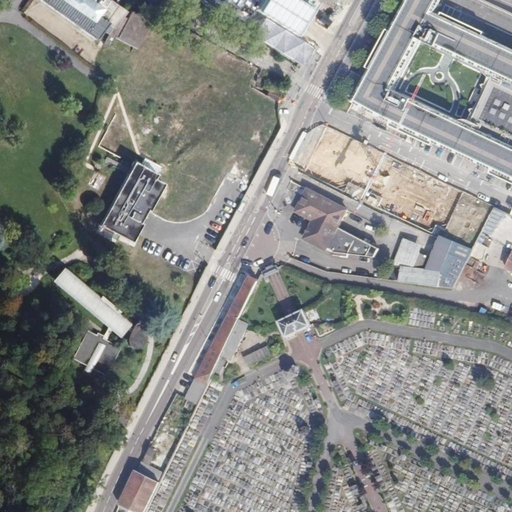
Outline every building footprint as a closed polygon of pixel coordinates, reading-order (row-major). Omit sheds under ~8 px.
[(148,26),(126,13),(126,14),(111,4),(105,11),(89,0),(37,0),(97,42),(104,33),(110,37),(106,48),(112,50),(117,37),(120,38),(138,51),(148,26)] [(436,14),(409,0),(392,33),(371,70),(353,104),(381,119),(383,116),(392,121),(390,124),(433,144),(434,141),(456,152),(455,155),(459,157),(460,153),(511,178),(511,53),(483,41),(485,37),(471,30),(463,46),(461,46),(455,57),(495,75),(471,127),(398,93),(422,42),(446,53),(452,41),(450,40),(458,24),(442,17),(436,14)] [(409,0),(436,14),(443,0),(409,0)] [(452,41),(446,53),(455,57),(461,46),(463,46),(471,30),(485,37),(486,33),(467,24),(462,22),(444,14),(442,17),(458,24),(450,40),(452,41)] [(254,30),(252,35),(260,39),(299,62),(303,54),(307,47),(268,24),(261,19),(254,30)] [(367,69),(371,70),(392,33),(389,31),(367,69)] [(511,49),(485,37),(483,41),(511,53),(511,49)] [(433,144),(390,124),(389,127),(431,147),(433,144)] [(333,132),(327,145),(387,172),(393,159),(333,132)] [(434,141),(433,144),(455,155),(456,152),(434,141)] [(322,185),(332,165),(306,151),(295,171),(322,185)] [(511,178),(460,153),(459,157),(491,173),(490,176),(511,186),(511,178)] [(159,176),(134,162),(100,226),(133,244),(143,226),(139,224),(147,210),(150,212),(165,185),(156,181),(159,176)] [(417,227),(434,192),(412,181),(395,216),(417,227)] [(350,211),(309,191),(298,213),(316,221),(307,240),(329,251),(330,248),(337,251),(336,253),(378,257),(382,249),(341,228),(350,211)] [(405,240),(387,277),(454,281),(473,247),(442,236),(441,238),(430,259),(419,254),(422,249),(405,240)] [(62,269),(51,282),(106,329),(103,335),(98,332),(96,335),(88,330),(73,357),(105,374),(119,348),(105,341),(110,331),(118,339),(125,330),(128,333),(126,341),(127,344),(128,346),(133,349),(136,349),(141,346),(144,339),(144,333),(143,327),(141,323),(139,323),(135,323),(130,329),(127,327),(129,326),(117,316),(120,313),(101,297),(98,300),(62,269)] [(258,280),(250,277),(195,379),(207,384),(213,370),(239,319),(258,280)] [(306,306),(295,312),(304,328),(307,326),(315,322),(306,306)] [(290,314),(285,317),(295,333),(299,330),(304,328),(295,312),(290,314)] [(295,333),(285,317),(280,320),(289,336),(295,333)] [(239,319),(213,370),(218,373),(226,357),(230,359),(247,324),(239,319)] [(271,347),(257,354),(261,361),(274,354),(271,347)] [(261,361),(257,354),(249,359),(253,366),(261,361)] [(207,384),(195,379),(185,397),(197,404),(207,384)] [(138,466),(136,471),(159,483),(161,478),(138,466)] [(136,471),(119,504),(134,511),(144,511),(159,483),(136,471)]
